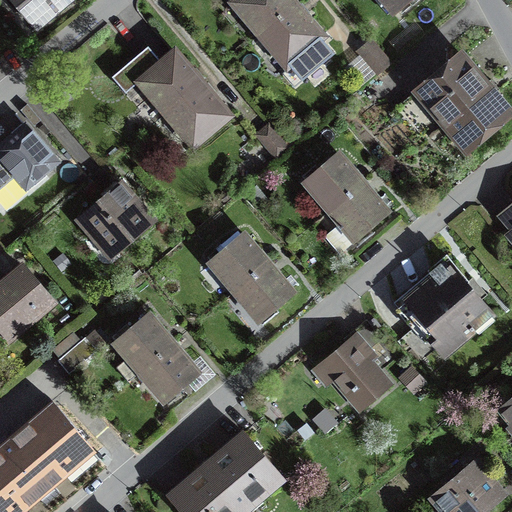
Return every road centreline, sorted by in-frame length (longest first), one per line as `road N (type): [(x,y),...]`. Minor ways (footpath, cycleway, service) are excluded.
road 1 (residential): [(91,511),(511,156)]
road 2 (residential): [(117,0),(0,98)]
